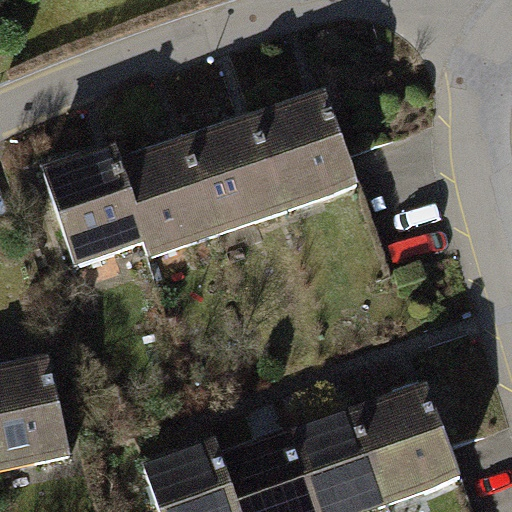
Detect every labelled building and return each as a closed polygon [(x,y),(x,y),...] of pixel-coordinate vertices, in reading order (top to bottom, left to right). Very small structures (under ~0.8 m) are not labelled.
[(359,190),(323,86),(253,111),(290,214),(359,190)] [(290,214),(253,111),(183,135),(220,239),(290,214)] [(220,239),(183,135),(114,159),(143,244),(150,263),(220,239)] [(114,159),(106,140),(36,165),(73,268),(143,244),(114,159)] [(27,232),(0,240),(0,303),(45,289),(27,232)] [(42,367),(0,376),(0,480),(0,481),(66,466),(42,367)] [(466,484),(429,381),(359,406),(397,509),(466,484)] [(388,511),(397,509),(359,406),(290,431),(319,511),(388,511)] [(319,511),(290,431),(220,456),(239,511),(319,511)] [(239,511),(220,456),(212,437),(143,462),(160,511),(239,511)]
